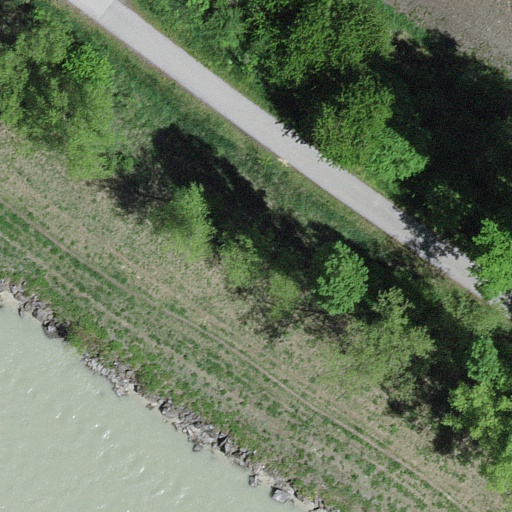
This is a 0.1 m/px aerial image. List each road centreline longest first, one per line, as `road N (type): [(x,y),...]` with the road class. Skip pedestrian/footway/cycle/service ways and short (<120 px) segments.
road 1 (track): [(511,299),(89,0)]
road 2 (track): [(396,0),(511,60)]
